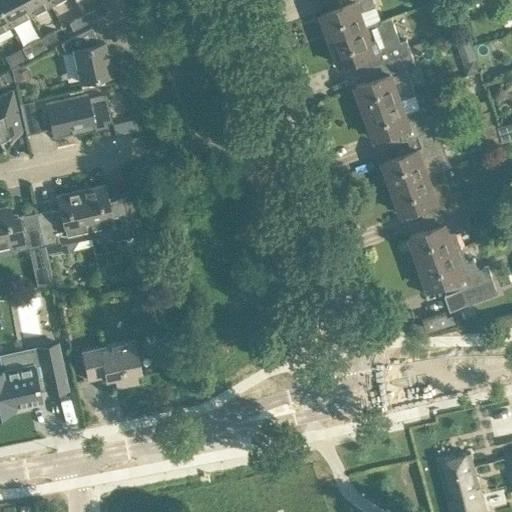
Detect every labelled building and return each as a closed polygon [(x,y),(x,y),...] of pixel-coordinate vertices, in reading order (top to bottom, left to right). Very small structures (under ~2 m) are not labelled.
[(23,18),(30,14),(22,0),(0,0),(0,9),(9,25),(23,18)] [(22,0),(30,14),(46,6),(50,4),(47,0),(22,0)] [(325,18),(331,37),(377,21),(372,7),(376,6),(373,0),(344,0),(345,3),(322,12),(324,18),(325,18)] [(457,0),(460,9),(472,5),(470,0),(457,0)] [(81,15),(86,22),(99,16),(94,8),(81,15)] [(0,29),(1,29),(9,25),(0,9),(0,29)] [(73,29),(86,22),(81,15),(69,21),(73,29)] [(407,38),(401,41),(392,16),(379,21),(377,22),(377,21),(367,24),(331,37),(339,57),(338,58),(340,64),(364,56),(368,67),(411,51),(407,38)] [(68,38),(60,42),(65,51),(73,49),(80,79),(91,77),(103,74),(111,72),(110,69),(113,68),(114,66),(112,54),(109,52),(106,53),(104,41),(98,42),(96,37),(91,26),(73,35),(68,38)] [(41,36),(45,44),(58,37),(54,29),(41,36)] [(44,45),(45,44),(41,36),(28,43),(34,55),(46,49),(44,45)] [(411,51),(368,67),(376,65),(380,76),(356,84),(359,91),(366,110),(400,97),(395,84),(410,78),(406,68),(416,64),(411,51)] [(476,58),(463,62),(467,76),(481,71),(476,58)] [(8,72),(0,75),(0,85),(12,80),(8,72)] [(12,88),(0,94),(0,145),(4,144),(0,136),(0,135),(7,132),(8,137),(21,130),(12,88)] [(46,103),(49,114),(53,134),(84,127),(84,129),(107,124),(106,122),(112,120),(106,95),(88,99),(87,93),(46,103)] [(399,128),(403,139),(429,130),(437,127),(433,114),(424,117),(421,108),(406,113),(400,97),(366,110),(373,130),(375,137),(399,128)] [(26,133),(40,130),(33,99),(19,103),(26,133)] [(511,128),(510,123),(497,127),(500,136),(502,141),(511,137),(511,128)] [(442,167),(450,165),(437,127),(429,130),(403,139),(407,151),(383,160),(386,166),(393,185),(427,173),(442,167)] [(500,136),(486,141),(488,147),(489,150),(503,145),(502,141),(500,136)] [(426,203),(430,214),(463,202),(459,191),(452,194),(443,169),(442,167),(427,173),(393,185),(400,206),(402,212),(426,203)] [(105,184),(78,190),(89,237),(105,234),(113,239),(138,233),(136,223),(129,190),(114,194),(115,195),(108,197),(105,184)] [(50,208),(34,212),(42,245),(44,244),(46,253),(51,252),(51,253),(62,251),(63,252),(68,251),(71,249),(78,240),(89,237),(78,190),(56,195),(59,208),(51,210),(50,208)] [(464,228),(460,218),(468,215),(463,202),(430,214),(434,226),(410,235),(412,242),(413,241),(420,260),(462,245),(457,231),(464,228)] [(42,245),(34,212),(22,215),(22,216),(18,216),(18,214),(17,214),(17,217),(12,218),(9,205),(0,207),(0,245),(15,242),(16,249),(29,246),(29,247),(42,245)] [(475,258),(468,260),(462,245),(420,260),(427,281),(426,281),(429,288),(453,279),(457,289),(445,294),(451,309),(454,308),(455,308),(489,296),(483,281),(493,277),(488,265),(479,268),(475,258)] [(135,367),(140,365),(134,338),(81,349),(83,359),(88,379),(89,379),(88,376),(104,372),(105,378),(106,378),(105,373),(113,371),(116,386),(138,381),(135,367)] [(29,350),(31,363),(0,369),(0,410),(15,407),(15,406),(41,400),(38,391),(47,389),(47,392),(67,388),(58,343),(29,350)] [(485,511),(471,451),(439,459),(451,511),(485,511)]
